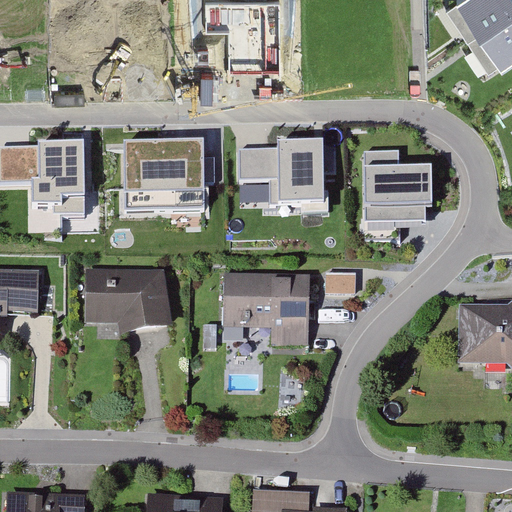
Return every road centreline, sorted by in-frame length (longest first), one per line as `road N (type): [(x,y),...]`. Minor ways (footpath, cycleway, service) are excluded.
road 1 (residential): [(0,115),(422,117),(449,125),(486,172),(486,208),(466,245)]
road 2 (residential): [(0,447),(339,466)]
road 3 (residential): [(339,466),(355,372),(379,332),(466,245)]
road 4 (residential): [(339,466),(511,483)]
